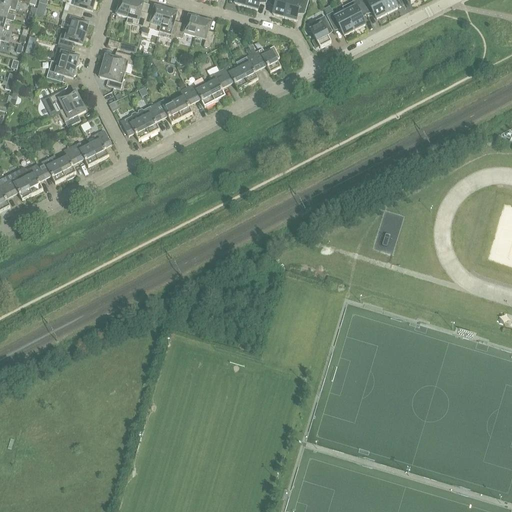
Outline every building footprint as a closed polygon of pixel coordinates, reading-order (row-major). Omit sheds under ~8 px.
[(0,0),(0,7),(9,10),(12,0),(0,0)] [(67,0),(64,11),(82,17),(84,11),(92,13),(95,2),(87,0),(67,0)] [(127,19),(133,1),(128,0),(121,0),(117,16),(127,19)] [(246,8),(248,0),(236,0),(235,5),(246,8)] [(248,0),(246,8),(257,12),(260,1),(266,3),(267,0),(248,0)] [(273,16),(284,19),(289,0),(271,0),(270,4),(276,6),(273,16)] [(289,0),(284,19),(296,23),(299,12),(305,14),(308,0),(289,0)] [(343,8),(342,8),(355,32),(365,27),(360,17),(366,14),(359,0),(343,9),(343,8)] [(377,21),(387,15),(379,0),(370,0),(367,1),(366,0),(359,0),(366,14),(372,11),(377,21)] [(379,0),(387,15),(398,10),(393,0),(379,0)] [(147,14),(141,13),(144,4),(133,1),(127,19),(126,24),(143,29),(147,14)] [(6,21),(9,10),(0,7),(0,19),(10,22),(6,21)] [(31,8),(29,16),(35,18),(37,10),(31,8)] [(153,16),(147,14),(143,29),(160,34),(166,11),(155,8),(153,16)] [(355,32),(342,8),(345,13),(335,18),(333,14),(326,17),(333,31),(339,28),(344,37),(355,32)] [(80,22),(82,17),(64,11),(62,17),(71,20),(68,31),(86,36),(89,25),(80,22)] [(176,38),(181,24),(175,22),(177,14),(166,11),(160,34),(170,37),(169,40),(175,42),(176,38)] [(35,18),(29,16),(27,24),(33,26),(35,18)] [(181,24),(176,38),(182,40),(184,35),(194,38),(200,20),(189,17),(186,26),(181,24)] [(325,18),(308,26),(316,41),(312,43),(316,50),(319,48),(320,50),(331,44),(326,34),(332,31),(325,18)] [(0,19),(0,30),(3,31),(5,24),(9,25),(10,22),(0,19)] [(200,20),(194,38),(205,41),(203,48),(210,50),(214,34),(208,32),(211,24),(200,20)] [(72,50),(73,50),(74,44),(83,47),(86,36),(68,31),(65,41),(60,40),(58,46),(72,50)] [(27,45),(34,47),(36,40),(29,38),(27,45)] [(109,41),(107,47),(119,51),(120,50),(121,44),(109,41)] [(61,53),(58,64),(76,69),(79,58),(71,56),(72,50),(58,46),(57,52),(61,53)] [(263,50),(252,56),(260,71),(266,68),(270,75),(281,70),(276,61),(280,59),(275,51),(266,56),(263,50)] [(116,53),(114,59),(106,57),(103,68),(125,74),(128,65),(132,66),(134,58),(116,53)] [(236,64),(239,70),(248,87),(258,81),(254,74),(260,71),(252,56),(236,64)] [(76,69),(58,64),(51,62),(47,79),(63,84),(64,78),(73,80),(76,69)] [(237,92),(248,87),(239,70),(233,73),(230,67),(220,72),(228,88),(234,85),(237,92)] [(125,74),(103,68),(99,79),(108,81),(106,87),(121,91),(125,74)] [(222,91),(228,88),(220,72),(210,78),(213,83),(206,87),(215,104),(225,98),(222,91)] [(215,104),(206,87),(204,83),(195,88),(193,86),(187,89),(195,105),(201,102),(204,109),(215,104)] [(189,108),(194,105),(195,105),(187,89),(180,93),(183,98),(173,104),(182,121),(192,115),(189,108)] [(68,96),(65,91),(50,98),(50,99),(45,101),(52,117),(59,113),(60,113),(81,103),(75,92),(68,96)] [(171,126),(182,121),(173,104),(167,107),(164,101),(153,106),(162,122),(168,119),(171,126)] [(81,103),(60,113),(68,129),(81,122),(78,117),(86,113),(81,103)] [(156,125),(161,122),(162,122),(153,106),(143,112),(141,111),(138,112),(138,114),(137,115),(149,137),(160,132),(156,125)] [(139,143),(149,137),(137,115),(136,115),(134,114),(132,115),(132,117),(121,123),(129,139),(135,136),(139,143)] [(96,143),(90,146),(99,163),(109,158),(105,151),(112,148),(104,132),(93,137),(96,143)] [(78,165),(84,162),(88,169),(99,163),(90,146),(83,150),(80,144),(70,149),(78,165)] [(65,155),(55,160),(66,180),(67,180),(68,182),(75,178),(74,176),(76,175),(72,168),(78,165),(70,149),(64,152),(65,155)] [(54,157),(38,166),(46,182),(52,178),(55,186),(66,180),(55,160),(54,157)] [(40,185),(46,182),(38,166),(31,169),(26,168),(19,171),(24,180),(33,197),(43,192),(40,185)] [(33,197),(24,180),(19,171),(3,179),(13,198),(19,195),(22,203),(33,197)] [(0,181),(0,189),(1,192),(0,192),(0,213),(10,209),(7,201),(13,198),(3,179),(0,181)]
